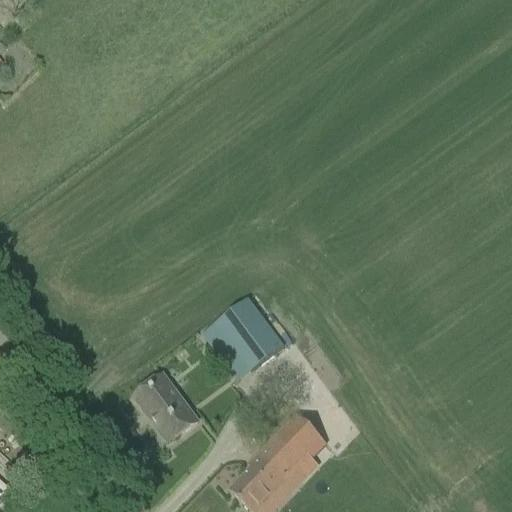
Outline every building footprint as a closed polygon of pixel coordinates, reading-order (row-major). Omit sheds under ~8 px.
[(386,218),(271,300),(283,318),(286,317),(298,334),(306,329),(313,339),(419,264),(386,218)] [(247,304),(214,328),(250,377),(283,353),(247,304)] [(133,402),(168,448),(197,427),(162,380),(133,402)] [(251,473),(228,496),(244,511),(257,511),(271,498),(274,502),(287,489),(325,448),(321,444),(295,420),(281,434),(261,455),(247,469),(251,473)] [(29,455),(20,463),(27,471),(36,462),(29,455)]
